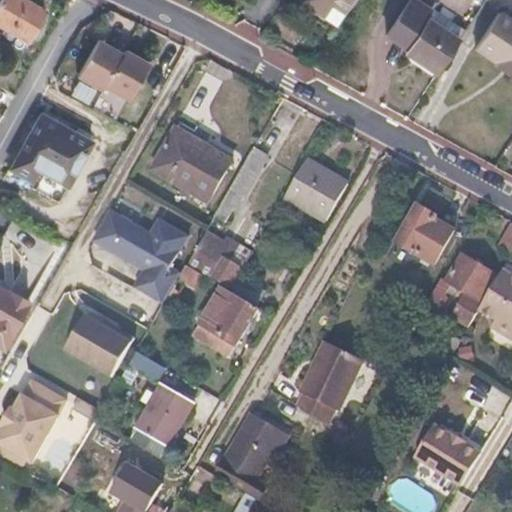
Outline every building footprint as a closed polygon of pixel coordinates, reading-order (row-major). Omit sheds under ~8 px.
[(43,11),(24,0),(0,0),(0,23),(27,39),(43,11)] [(353,0),(305,0),(340,21),(353,0)] [(420,4),(413,0),(410,0),(387,38),(394,43),(420,4)] [(431,12),(420,4),(394,43),(438,73),(460,39),(458,38),(464,28),(433,9),(431,12)] [(511,18),(500,11),(477,47),(499,61),(500,59),(510,66),(506,71),(511,74),(511,18)] [(122,53),(99,40),(78,77),(101,90),(104,86),(128,100),(149,63),(125,49),(122,53)] [(510,66),(500,59),(499,61),(496,65),(506,71),(510,66)] [(84,140),(41,116),(10,171),(32,183),(39,171),(60,182),(84,140)] [(230,161),(174,128),(149,170),(205,203),(230,161)] [(91,144),(84,140),(60,182),(67,186),(91,144)] [(269,154),(254,145),(230,186),(243,193),(245,194),(269,154)] [(307,191),(293,183),(286,196),(327,220),(349,183),(307,159),(298,175),(311,183),(307,191)] [(298,175),(293,183),(307,191),(311,183),(298,175)] [(243,193),(230,186),(214,214),(225,220),(234,204),(236,206),(243,193)] [(437,216),(418,205),(397,240),(412,249),(436,263),(455,230),(436,219),(437,216)] [(111,212),(92,243),(141,273),(131,288),(160,306),(177,277),(185,263),(197,243),(159,221),(150,235),(111,212)] [(511,249),(511,224),(510,224),(499,243),(511,250),(511,249)] [(235,249),(207,233),(189,261),(201,267),(200,269),(229,285),(240,268),(228,260),(235,249)] [(497,274),(462,254),(446,280),(451,282),(461,289),(458,295),(465,299),(454,317),(470,326),(478,312),(475,310),(497,274)] [(202,273),(185,263),(177,277),(194,287),(202,273)] [(511,269),(505,266),(478,312),(496,321),(491,330),(511,342),(511,269)] [(446,280),(442,277),(435,289),(444,294),(451,282),(446,280)] [(0,347),(3,349),(29,301),(9,289),(8,291),(0,286),(0,347)] [(231,291),(222,286),(191,337),(229,359),(259,308),(246,300),(231,291)] [(252,287),(246,300),(259,308),(265,311),(272,299),(252,287)] [(444,294),(435,289),(414,326),(429,335),(440,317),(437,315),(448,296),(444,294)] [(281,304),(272,299),(265,311),(274,317),(281,304)] [(111,376),(133,338),(118,330),(116,334),(101,325),(85,316),(66,349),(111,376)] [(103,321),(101,325),(116,334),(118,330),(103,321)] [(316,367),(313,365),(300,389),(303,391),(295,407),(326,424),(335,406),(337,408),(365,359),(329,343),(316,367)] [(164,370),(135,354),(126,371),(138,377),(142,371),(159,380),(164,370)] [(484,408),(496,391),(476,377),(464,394),(484,408)] [(66,399),(33,380),(24,395),(23,394),(15,409),(12,407),(1,425),(4,427),(0,433),(0,444),(31,462),(59,414),(58,414),(66,399)] [(193,401),(163,384),(138,429),(168,445),(193,401)] [(284,430),(252,412),(215,477),(257,501),(259,502),(270,483),(257,476),(265,463),(284,430)] [(449,434),(434,424),(413,456),(460,486),(480,454),(464,445),(466,442),(450,432),(449,434)] [(291,434),(284,430),(265,463),(272,467),(291,434)] [(349,438),(336,430),(329,444),(342,451),(349,438)] [(129,463),(102,511),(104,511),(170,511),(154,503),(165,483),(129,463)] [(257,501),(250,511),(275,511),(259,502),(257,501)] [(191,511),(177,503),(171,511),(191,511)]
